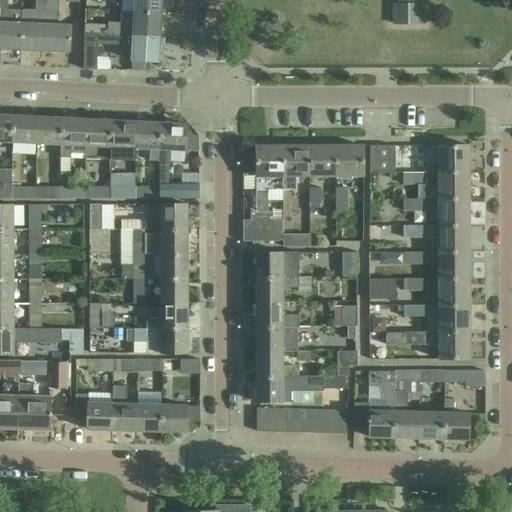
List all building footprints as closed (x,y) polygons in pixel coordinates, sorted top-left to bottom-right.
[(0,0),(0,49),(22,51),(24,11),(8,10),(8,0),(0,0)] [(24,11),(22,51),(45,52),(48,0),(36,0),(36,11),(24,11)] [(48,0),(45,52),(69,53),(71,25),(58,25),(59,0),(67,0),(68,2),(80,3),(80,0),(48,0)] [(121,14),(161,17),(161,0),(133,0),(135,0),(134,12),(121,11),(121,14)] [(423,2),(394,2),(395,24),(423,23),(423,2)] [(85,36),(159,41),(161,17),(121,14),(121,23),(108,22),(108,25),(85,24),(85,36)] [(84,58),(83,69),(97,70),(97,59),(98,44),(132,47),(131,61),(132,61),(146,62),(158,63),(159,41),(85,36),(84,58)] [(132,61),(131,70),(146,71),(146,62),(132,61)] [(0,141),(13,142),(14,117),(0,115),(0,141)] [(14,117),(13,142),(37,143),(38,118),(14,117)] [(37,143),(61,144),(62,145),(63,119),(38,118),(37,143)] [(86,155),(88,120),(63,119),(62,145),(61,144),(61,158),(71,159),(71,153),(86,155)] [(88,120),(86,155),(86,158),(111,159),(111,147),(112,121),(88,120)] [(137,148),(138,122),(112,121),(111,147),(137,148)] [(161,161),(163,123),(138,122),(137,148),(150,148),(150,161),(160,161),(161,161)] [(161,161),(160,161),(160,187),(169,187),(170,149),(186,150),(188,125),(163,123),(161,161)] [(440,146),(440,166),(440,173),(403,173),(404,174),(470,174),(470,146),(440,146)] [(257,213),(268,213),(268,190),(284,190),(284,147),(257,147),(257,152),(244,152),(244,189),(257,189),(257,213)] [(297,190),(297,176),(311,176),(311,147),(284,147),(284,190),(297,190)] [(311,147),(311,176),(337,176),(337,147),(311,147)] [(364,176),(364,166),(364,147),(337,147),(337,176),(364,176)] [(395,173),(395,147),(370,147),(371,173),(395,173)] [(58,187),(57,199),(84,199),(85,187),(70,187),(70,163),(61,163),(61,187),(58,187)] [(0,198),(8,199),(12,199),(12,188),(12,172),(2,172),(3,186),(0,186),(0,198)] [(440,201),(470,201),(470,174),(404,174),(404,186),(440,186),(440,201)] [(160,187),(159,198),(199,198),(200,185),(176,184),(175,187),(169,187),(160,187)] [(58,187),(35,188),(35,199),(57,199),(58,187)] [(85,187),(84,199),(109,198),(110,187),(85,187)] [(110,187),(109,198),(135,198),(135,187),(110,187)] [(135,187),(135,198),(159,198),(160,187),(135,187)] [(12,199),(13,199),(35,199),(35,188),(12,188),(12,199)] [(349,188),(336,188),(336,212),(349,212),(349,188)] [(322,212),(321,189),(309,189),(309,212),(322,212)] [(428,199),(404,199),(404,212),(428,212),(428,199)] [(440,201),(440,226),(403,226),(403,227),(470,227),(470,201),(440,201)] [(13,205),(0,204),(0,229),(13,229),(13,205)] [(102,204),(90,204),(90,230),(102,230),(102,204)] [(29,229),(42,229),(42,205),(29,205),(29,229)] [(163,220),(145,220),(145,230),(163,230),(188,230),(188,205),(163,205),(163,220)] [(404,254),(470,254),(470,227),(403,227),(403,238),(440,239),(440,253),(404,252),(404,254)] [(13,229),(0,229),(0,254),(14,254),(13,229)] [(29,254),(42,254),(42,229),(29,229),(29,254)] [(145,230),(121,230),(121,255),(145,255),(145,235),(145,230)] [(163,235),(145,235),(145,255),(163,255),(188,255),(188,230),(163,230),(163,235)] [(284,235),(284,242),(284,247),(310,247),(310,235),(284,235)] [(312,243),(313,266),(326,266),(325,243),(312,243)] [(341,244),(341,259),(368,258),(368,243),(341,244)] [(257,253),(257,279),(312,279),(312,254),(299,254),(299,278),(284,278),(284,253),(257,253)] [(14,254),(0,254),(0,279),(14,279),(14,254)] [(29,279),(42,279),(42,254),(29,254),(29,279)] [(440,280),(470,280),(470,254),(404,254),(404,265),(440,265),(440,280)] [(121,280),(134,280),(145,280),(145,255),(121,255),(121,280)] [(188,255),(163,255),(163,280),(188,280),(188,255)] [(0,304),(14,304),(14,279),(0,279),(0,304)] [(29,304),(42,304),(42,279),(29,279),(29,304)] [(257,279),(257,305),(284,304),(284,287),(299,288),(299,292),(312,292),(312,279),(257,279)] [(396,279),(370,279),(370,299),(396,299),(396,279)] [(428,279),(404,279),(404,291),(428,292),(428,279)] [(145,280),(134,280),(134,304),(145,304),(145,280)] [(188,280),(163,280),(163,305),(188,305),(188,280)] [(440,280),(440,307),(470,307),(470,280),(440,280)] [(14,304),(0,304),(0,329),(14,329),(29,329),(29,319),(14,319),(14,304)] [(29,329),(42,329),(42,304),(29,304),(29,319),(29,329)] [(257,305),(257,329),(312,329),(312,327),(299,327),(299,315),(284,315),(284,304),(257,305)] [(163,319),(148,319),(148,330),(162,330),(188,330),(188,305),(163,305),(163,319)] [(102,329),(103,307),(92,306),(91,329),(102,329)] [(357,307),(335,307),(335,326),(347,326),(355,326),(357,326),(357,307)] [(428,318),(428,334),(470,334),(470,307),(440,307),(405,307),(405,319),(428,318)] [(355,326),(347,326),(347,339),(355,339),(355,326)] [(42,329),(29,329),(14,329),(0,329),(0,353),(14,354),(14,344),(61,344),(61,329),(42,329)] [(84,353),(84,329),(67,329),(67,333),(70,333),(70,353),(84,353)] [(257,329),(257,354),(284,354),(284,337),(299,337),(299,354),(312,354),(312,329),(257,329)] [(148,330),(146,330),(146,344),(146,353),(162,353),(162,355),(168,355),(188,355),(188,330),(162,330),(148,330)] [(122,331),(112,331),(112,342),(122,342),(122,331)] [(134,331),(126,331),(126,343),(134,343),(134,331)] [(470,359),(470,334),(428,334),(387,333),(387,345),(440,345),(440,359),(470,359)] [(357,366),(358,352),(337,352),(337,376),(349,376),(349,365),(357,366)] [(257,354),(257,379),(284,378),(284,377),(300,377),(299,367),(284,367),(284,354),(257,354)] [(0,372),(8,372),(20,372),(20,361),(0,360),(0,372)] [(88,372),(114,372),(115,360),(87,360),(88,372)] [(114,372),(139,372),(139,360),(115,360),(114,372)] [(139,372),(162,371),(164,371),(165,360),(139,360),(139,372)] [(200,360),(176,360),(165,360),(164,371),(162,371),(163,395),(173,395),(173,372),(176,372),(176,376),(200,376),(200,360)] [(25,362),(24,375),(31,375),(31,370),(42,370),(42,362),(25,362)] [(68,387),(69,364),(51,364),(51,386),(68,387)] [(395,413),(395,438),(419,439),(419,413),(408,413),(408,384),(419,383),(419,371),(396,372),(395,413)] [(419,371),(419,383),(445,383),(445,371),(419,371)] [(486,387),(486,371),(466,371),(445,371),(445,383),(466,382),(466,387),(486,387)] [(355,405),(355,428),(370,428),(370,438),(395,438),(395,413),(396,372),(369,372),(369,384),(381,384),(383,405),(355,405)] [(257,379),(257,403),(284,403),(284,378),(257,379)] [(0,426),(19,427),(20,381),(4,381),(3,396),(0,395),(0,426)] [(50,427),(51,408),(51,398),(35,397),(35,382),(20,381),(19,427),(50,427)] [(113,403),(112,429),(137,430),(138,403),(127,403),(127,386),(113,386),(113,403)] [(76,393),(76,421),(87,421),(87,428),(112,429),(113,403),(88,402),(89,393),(76,393)] [(444,414),(444,439),(469,440),(470,414),(454,413),(454,400),(444,400),(444,414)] [(138,403),(137,430),(161,431),(163,404),(138,403)] [(188,405),(168,404),(163,404),(161,431),(187,431),(188,405)] [(188,405),(187,431),(193,431),(200,424),(200,419),(200,405),(188,405)] [(269,433),(269,409),(258,409),(257,433),(269,433)] [(280,433),(281,409),(269,409),(269,433),(280,433)] [(291,433),(292,410),(281,409),(280,433),(291,433)] [(303,434),(303,410),(292,410),(291,433),(303,434)] [(314,434),(315,410),(303,410),(303,434),(314,434)] [(325,434),(326,410),(315,410),(314,434),(325,434)] [(337,434),(337,411),(326,410),(325,434),(337,434)] [(348,434),(348,411),(337,411),(337,434),(348,434)] [(444,414),(419,413),(419,439),(444,439),(444,414)]
